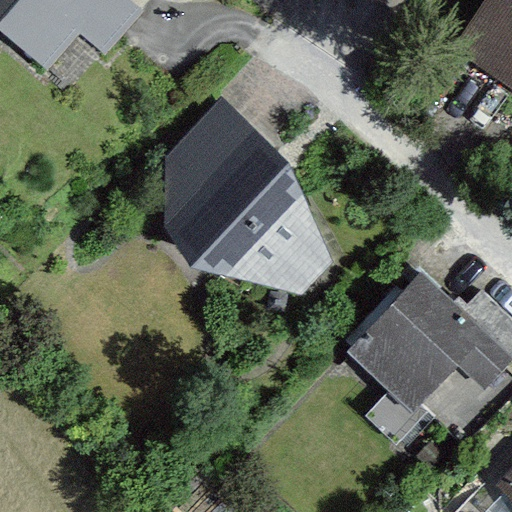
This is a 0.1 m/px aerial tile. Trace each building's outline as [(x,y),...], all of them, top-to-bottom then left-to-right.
[(0,0),(0,24),(40,59),(72,22),(104,51),(142,7),(133,0),(0,0)] [(511,0),(506,0),(471,53),(511,80),(511,0)] [(249,136),(248,127),(234,114),(224,113),(189,147),(212,168),(174,208),(171,216),(201,248),(213,245),(230,260),(265,266),(307,223),(293,200),(278,186),(266,190),(254,179),(266,162),(245,140),(249,136)] [(511,320),(482,293),(463,313),(418,271),(353,341),(419,402),(459,360),(487,386),(511,358),(511,320)] [(511,511),(511,453),(455,511),(511,511)]
